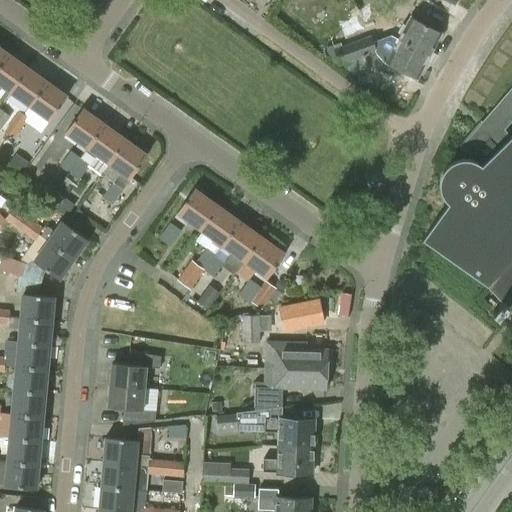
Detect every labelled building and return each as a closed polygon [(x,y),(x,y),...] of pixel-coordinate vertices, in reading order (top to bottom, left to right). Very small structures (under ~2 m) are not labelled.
[(411,18),(399,41),(430,57),(442,34),(411,18)] [(377,52),(371,36),(360,40),(365,56),(377,52)] [(365,56),(360,40),(335,50),(339,65),(365,56)] [(418,81),(430,57),(399,41),(387,65),(418,81)] [(0,85),(9,92),(26,68),(7,54),(0,63),(0,85)] [(29,106),(46,82),(26,68),(9,92),(29,106)] [(67,97),(46,82),(29,106),(50,121),(67,97)] [(511,86),(483,120),(479,124),(477,127),(461,146),(468,155),(468,160),(466,159),(460,160),(455,161),(449,164),(446,168),(442,172),(440,177),(439,183),(439,188),(440,193),(442,198),(445,202),(448,204),(422,240),(488,288),(501,302),(492,313),(498,318),(507,308),(511,313),(511,86)] [(75,145),(83,151),(103,123),(81,108),(64,132),(77,141),(75,145)] [(30,116),(20,109),(12,120),(22,127),(30,116)] [(0,130),(10,117),(0,110),(0,130)] [(22,127),(12,120),(5,130),(14,137),(22,127)] [(92,157),(94,153),(107,162),(124,139),(103,123),(83,151),(92,157)] [(124,139),(107,162),(119,171),(112,181),(100,196),(111,204),(129,178),(139,166),(147,155),(124,139)] [(69,174),(80,159),(71,151),(59,167),(69,174)] [(18,176),(27,163),(15,155),(6,168),(18,176)] [(90,166),(80,159),(69,174),(78,181),(90,166)] [(194,189),(177,213),(199,229),(217,205),(194,189)] [(66,218),(75,206),(57,193),(48,205),(66,218)] [(217,205),(199,229),(222,245),(239,221),(217,205)] [(19,231),(28,219),(14,208),(5,220),(19,231)] [(42,230),(28,219),(19,231),(34,241),(42,230)] [(59,220),(45,240),(73,260),(87,240),(75,231),(59,220)] [(182,231),(169,221),(158,237),(171,246),(182,231)] [(222,245),(215,255),(225,261),(232,252),(245,262),(262,238),(239,221),(222,245)] [(262,238),(245,262),(268,278),(285,254),(262,238)] [(59,280),(73,260),(45,240),(30,259),(59,280)] [(191,262),(178,280),(191,289),(204,271),(215,255),(205,248),(194,264),(191,262)] [(25,264),(0,255),(0,270),(21,277),(25,264)] [(215,255),(204,271),(214,278),(225,261),(215,255)] [(249,280),(247,282),(238,295),(249,303),(250,302),(261,310),(276,289),(265,281),(260,288),(249,280)] [(197,301),(207,309),(219,293),(208,285),(197,301)] [(10,306),(9,310),(9,319),(51,322),(54,297),(24,295),(22,307),(10,306)] [(318,299),(280,306),(285,330),(322,323),(318,299)] [(9,310),(0,308),(0,324),(8,325),(9,319),(9,310)] [(259,316),(242,316),(242,343),(259,343),(259,331),(259,316)] [(270,316),(259,316),(259,331),(270,331),(270,316)] [(8,328),(20,329),(19,343),(49,346),(51,322),(9,319),(8,325),(8,328)] [(265,342),(264,368),(327,370),(327,350),(305,349),(306,343),(265,342)] [(17,367),(47,370),(49,346),(19,343),(17,367)] [(112,364),(110,386),(144,389),(146,368),(159,369),(160,357),(129,352),(128,365),(112,364)] [(15,391),(45,394),(47,370),(17,367),(15,391)] [(326,390),(327,370),(264,368),(264,382),(257,382),(256,410),(282,408),(282,389),(326,390)] [(142,410),(144,389),(110,386),(108,408),(124,409),(122,425),(156,422),(157,411),(142,410)] [(12,415),(43,417),(45,394),(15,391),(12,415)] [(221,402),(212,403),(212,412),(221,411),(221,402)] [(315,421),(282,419),(282,408),(256,410),(236,412),(236,414),(238,429),(238,431),(282,433),(281,447),(314,448),(315,421)] [(43,417),(12,415),(0,414),(0,437),(10,439),(40,441),(43,417)] [(215,417),(216,431),(238,429),(236,414),(215,417)] [(151,442),(105,438),(103,462),(135,465),(147,466),(148,459),(149,459),(151,442)] [(8,462),(38,465),(40,441),(10,439),(8,462)] [(312,475),(314,448),(281,447),(281,459),(264,458),(263,471),(280,472),(280,474),(312,475)] [(148,459),(147,466),(147,474),(164,476),(166,461),(149,459),(148,459)] [(183,463),(166,461),(164,476),(182,478),(183,463)] [(36,489),(38,465),(8,462),(6,486),(36,489)] [(135,465),(103,462),(100,486),(133,489),(135,465)] [(203,481),(248,483),(248,470),(229,469),(230,464),(221,464),(203,463),(203,481)] [(163,481),(162,492),(181,494),(182,482),(163,481)] [(255,486),(235,485),(234,498),(254,498),(255,486)] [(130,511),(133,489),(100,486),(98,511),(112,511),(130,511)] [(311,511),(312,499),(275,498),(276,490),(258,489),(257,510),(279,511),(278,511),(311,511)]
